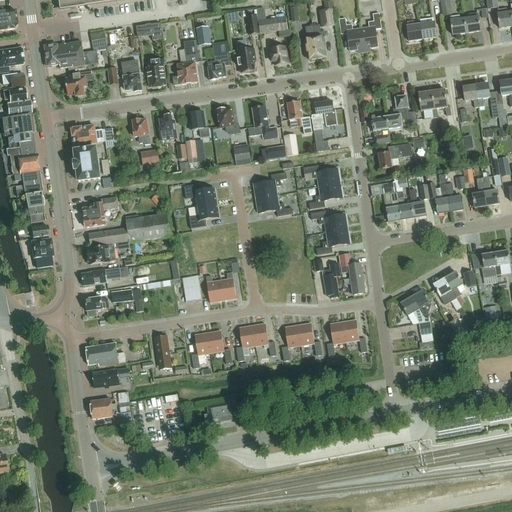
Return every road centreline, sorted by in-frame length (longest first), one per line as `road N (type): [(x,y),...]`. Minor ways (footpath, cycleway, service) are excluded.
road 1 (unclassified): [(90,467),(394,412)]
road 2 (residential): [(46,119),(348,75)]
road 3 (tertiary): [(58,317),(70,290),(46,119)]
road 4 (unclassified): [(36,511),(2,322)]
road 5 (residential): [(72,340),(256,310)]
road 6 (residential): [(371,244),(348,75)]
road 7 (residential): [(371,244),(511,221)]
road 8 (residential): [(256,310),(233,175)]
road 9 (tertiary): [(90,467),(72,340)]
road 10 (residential): [(256,310),(378,303)]
road 11 (tertiary): [(46,119),(29,0)]
